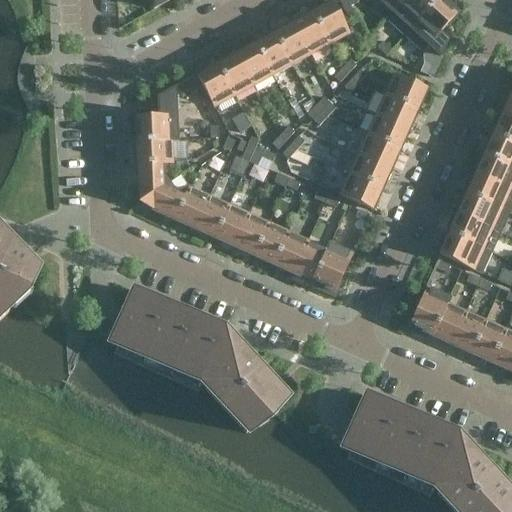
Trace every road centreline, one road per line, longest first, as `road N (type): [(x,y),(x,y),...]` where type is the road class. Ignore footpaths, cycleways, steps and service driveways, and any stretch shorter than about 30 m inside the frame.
road 1 (residential): [(98,90),(103,231),(355,344)]
road 2 (residential): [(355,344),(511,8)]
road 3 (residential): [(259,0),(98,90)]
road 4 (residential): [(355,344),(511,414)]
